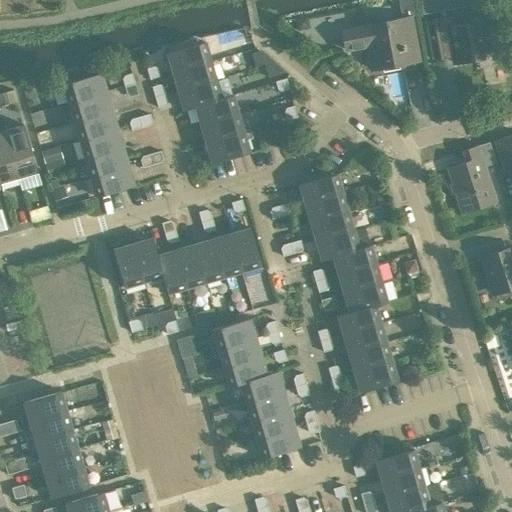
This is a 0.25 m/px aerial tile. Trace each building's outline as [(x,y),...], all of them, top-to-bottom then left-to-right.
[(415,15),(411,0),(396,0),(400,18),(415,15)] [(435,60),(452,57),(453,64),(483,58),(481,51),(498,48),(493,17),(473,21),(473,25),(463,27),(453,19),(428,24),(435,60)] [(309,28),(307,18),(296,20),(298,30),(309,28)] [(371,70),(419,61),(410,18),(366,26),(367,28),(343,32),(346,51),(367,47),(371,70)] [(252,41),(243,44),(245,51),(254,48),(252,41)] [(173,73),(210,62),(204,43),(167,53),(173,73)] [(210,62),(173,73),(179,91),(215,80),(210,62)] [(155,67),(147,70),(150,79),(160,76),(158,70),(155,67)] [(123,88),(134,84),(131,74),(124,76),(122,82),(123,88)] [(69,104),(105,93),(99,75),(64,85),(69,104)] [(288,89),(285,79),(275,82),(277,89),(281,91),(288,89)] [(215,80),(179,91),(184,110),(196,107),(221,99),(220,98),(215,80)] [(134,84),(123,88),(125,94),(130,96),(137,94),(134,84)] [(155,98),(166,95),(163,88),(159,86),(152,88),(155,98)] [(5,92),(0,93),(0,106),(9,104),(5,92)] [(105,93),(69,104),(75,122),(110,112),(105,93)] [(166,95),(155,98),(158,109),(165,107),(168,102),(166,95)] [(201,125),(237,115),(231,95),(220,98),(221,99),(196,107),(201,125)] [(286,120),(297,117),(293,106),(287,108),(284,113),(286,120)] [(110,112),(75,122),(80,140),(116,130),(110,112)] [(137,118),(140,129),(149,126),(151,122),(149,114),(137,118)] [(207,144),(243,133),(237,115),(201,125),(207,144)] [(297,117),(286,120),(288,127),(292,129),(300,127),(297,117)] [(140,129),(137,118),(131,119),(129,124),(131,132),(140,129)] [(12,156),(18,179),(37,173),(23,125),(4,131),(12,156)] [(116,130),(80,140),(86,159),(121,148),(116,130)] [(0,183),(18,179),(12,156),(4,131),(0,132),(0,183)] [(212,162),(248,152),(245,140),(252,138),(250,131),(243,133),(207,144),(212,162)] [(511,135),(493,141),(503,172),(511,169),(511,135)] [(489,143),(461,152),(465,163),(447,169),(461,213),(495,202),(484,167),(495,164),(489,143)] [(42,152),(41,152),(44,164),(45,164),(62,159),(59,147),(42,152)] [(121,148),(86,159),(91,177),(126,166),(121,148)] [(148,155),(151,166),(159,163),(162,158),(160,151),(148,155)] [(151,166),(148,155),(143,156),(140,161),(142,168),(151,166)] [(126,166),(91,177),(97,196),(132,185),(126,166)] [(306,204),(342,193),(337,174),(300,185),(306,204)] [(63,186),(52,189),(55,200),(66,196),(63,186)] [(342,193),(306,204),(311,222),(348,211),(342,193)] [(241,200),(231,203),(233,210),(236,212),(244,210),(241,200)] [(278,206),(281,217),(289,214),(292,210),(290,203),(278,206)] [(281,217),(278,206),(273,208),(270,212),(272,219),(281,217)] [(201,221),(211,218),(209,212),(206,210),(198,212),(201,221)] [(348,211),(311,222),(316,240),(353,229),(348,211)] [(211,218),(201,221),(203,230),(208,232),(215,230),(211,218)] [(164,232),(174,229),(172,223),(169,221),(161,223),(164,232)] [(230,234),(241,271),(261,266),(250,228),(230,234)] [(174,229),(164,232),(166,241),(170,243),(177,241),(174,229)] [(353,229),(316,240),(322,260),(333,257),(359,249),(359,248),(353,229)] [(241,271),(230,234),(212,239),(223,277),(241,271)] [(132,245),(143,281),(161,276),(155,256),(157,255),(152,239),(132,245)] [(223,277),(212,239),(193,245),(204,282),(223,277)] [(288,243),(292,253),(301,250),(303,247),(301,239),(288,243)] [(292,253),(288,243),(282,245),(280,249),(282,256),(292,253)] [(143,281),(132,245),(113,250),(124,287),(143,281)] [(204,282),(193,245),(175,250),(185,288),(204,282)] [(338,275),(376,264),(370,245),(359,248),(359,249),(333,257),(338,275)] [(511,249),(511,250),(483,259),(494,292),(511,286),(511,249)] [(175,250),(157,255),(155,256),(161,276),(166,293),(185,288),(175,250)] [(409,273),(419,270),(416,259),(405,263),(409,273)] [(376,264),(338,275),(344,293),(381,283),(376,264)] [(316,282),(326,279),(324,272),(319,270),(313,272),(316,282)] [(326,279),(316,282),(319,292),(325,290),(328,286),(326,279)] [(381,283),(344,293),(349,312),(375,305),(387,302),(381,283)] [(428,290),(416,294),(418,301),(430,298),(428,290)] [(331,298),(321,301),(324,311),(331,309),(333,305),(331,298)] [(380,324),(375,305),(349,312),(338,315),(344,335),(380,324)] [(218,349),(254,338),(249,319),(212,330),(218,349)] [(135,320),(128,322),(131,332),(141,329),(140,322),(135,320)] [(167,333),(177,330),(174,321),(167,323),(165,326),(167,333)] [(267,334),(277,331),(274,321),(268,323),(265,327),(267,334)] [(349,353),(386,342),(380,324),(344,335),(349,353)] [(320,341),(331,338),(329,331),(324,329),(318,331),(320,341)] [(483,334),(488,348),(499,345),(494,330),(483,334)] [(277,331),(267,334),(269,342),(273,344),(281,342),(277,331)] [(427,331),(420,333),(422,340),(429,338),(427,331)] [(254,338),(218,349),(223,367),(260,357),(254,338)] [(331,338),(320,341),(323,351),(330,349),(333,345),(331,338)] [(355,372),(391,361),(386,342),(349,353),(355,372)] [(286,360),(283,350),(272,353),(274,360),(278,362),(286,360)] [(192,356),(183,359),(189,377),(197,374),(192,356)] [(260,357),(223,367),(229,386),(241,383),(266,376),(265,374),(260,357)] [(391,361),(355,372),(360,391),(397,380),(391,361)] [(331,379),(342,376),(340,369),(335,366),(328,368),(331,379)] [(247,402),(283,391),(277,371),(265,374),(266,376),(241,383),(247,402)] [(295,387),(306,384),(303,374),(295,376),(293,380),(295,387)] [(342,376),(331,379),(334,388),(341,386),(344,382),(342,376)] [(306,384),(295,387),(297,394),(301,396),(309,394),(306,384)] [(252,420),(289,409),(283,391),(247,402),(252,420)] [(28,422),(65,411),(59,392),(22,403),(28,422)] [(258,438),(294,427),(289,409),(252,420),(258,438)] [(223,410),(212,413),(215,420),(225,417),(223,410)] [(65,411),(28,422),(34,441),(70,430),(65,411)] [(306,424),(316,421),(315,417),(314,411),(307,413),(305,417),(306,424)] [(4,423),(7,435),(18,431),(15,420),(4,423)] [(316,421),(306,424),(308,432),(312,433),(319,430),(316,421)] [(294,427),(258,438),(264,457),(300,446),(294,427)] [(112,428),(102,431),(105,440),(115,437),(112,428)] [(70,430),(34,441),(39,459),(76,448),(70,430)] [(76,448),(39,459),(45,478),(81,467),(76,448)] [(382,480),(419,469),(413,450),(376,461),(382,480)] [(14,460),(18,472),(29,469),(25,457),(14,460)] [(18,472),(14,460),(3,463),(7,475),(18,472)] [(363,464),(353,467),(356,477),(362,475),(365,470),(363,464)] [(81,467),(45,478),(50,497),(87,486),(81,467)] [(419,469),(382,480),(387,499),(424,488),(419,469)] [(22,484),(11,488),(14,499),(25,495),(22,484)] [(343,485),(333,488),(336,496),(339,498),(346,496),(343,485)] [(424,488),(387,499),(390,511),(412,511),(430,507),(429,506),(424,488)] [(143,491),(131,495),(133,504),(145,500),(143,491)] [(365,505),(375,502),(372,494),(368,492),(361,493),(365,505)] [(67,511),(107,511),(102,493),(65,503),(67,511)] [(256,508),(267,504),(266,499),(261,497),(254,499),(256,508)] [(297,509),(308,505),(306,499),(302,497),(294,499),(297,509)] [(375,502),(365,505),(366,511),(374,511),(376,508),(375,502)] [(443,511),(441,503),(429,506),(430,507),(412,511),(443,511)]
